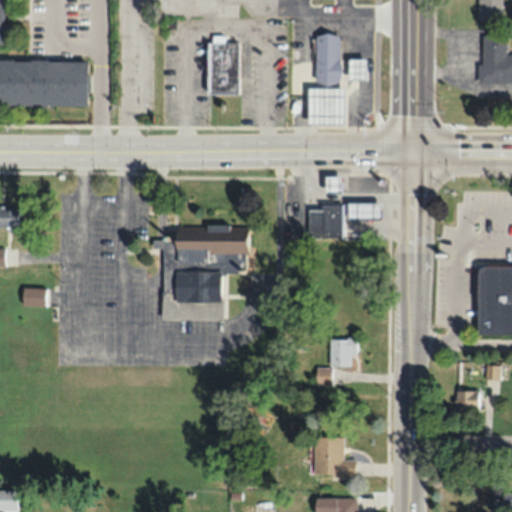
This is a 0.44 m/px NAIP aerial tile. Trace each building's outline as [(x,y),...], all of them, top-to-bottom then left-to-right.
[(501,19),(501,0),(477,0),(478,19),(501,19)] [(315,32),(315,82),(339,82),(339,32),(315,32)] [(480,35),(480,82),(511,81),(511,52),(506,53),(506,34),(480,35)] [(206,41),(206,93),(238,93),(238,41),(206,41)] [(364,57),(348,57),(348,78),(364,78),(364,57)] [(86,59),(0,58),(0,104),(86,104),(86,59)] [(308,123),(344,123),(344,87),(308,87),(308,123)] [(339,190),(339,176),(328,176),(328,190),(339,190)] [(380,202),(348,202),(349,218),(381,217),(380,202)] [(0,205),(0,225),(23,226),(23,206),(0,205)] [(341,237),(341,205),(308,205),(308,237),(341,237)] [(158,318),(223,317),(222,271),(247,270),(246,224),(174,225),(174,239),(156,240),(158,318)] [(511,265),(488,265),(482,265),(479,268),(478,272),(476,332),(511,332),(511,265)] [(21,305),(45,305),(45,287),(21,287),(21,305)] [(331,384),(331,366),(350,366),(350,352),(356,352),(356,337),(329,338),(329,367),(315,367),(315,384),(331,384)] [(477,408),(477,389),(454,389),(454,408),(477,408)] [(313,435),(312,474),(355,475),(355,458),(343,458),(343,436),(313,435)] [(511,507),(511,511),(511,491),(506,491),(506,477),(492,477),(492,507),(511,507)] [(0,508),(15,509),(15,489),(0,488),(0,508)] [(356,511),(356,496),(323,496),(322,511),(356,511)]
